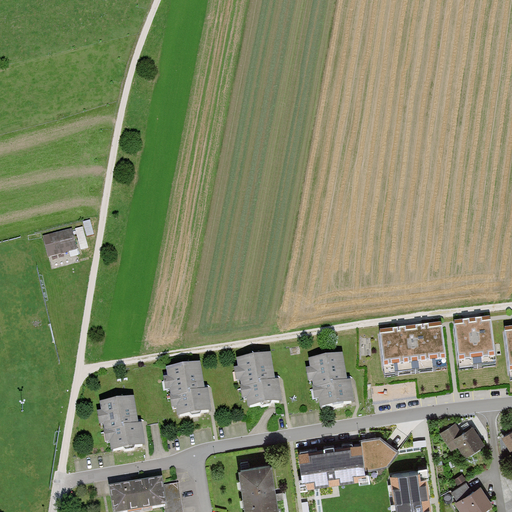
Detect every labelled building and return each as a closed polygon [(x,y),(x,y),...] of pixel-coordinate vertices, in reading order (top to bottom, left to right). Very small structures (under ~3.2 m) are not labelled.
[(83,227),(76,229),(81,250),(89,248),(83,227)] [(72,228),(43,236),(48,256),(78,249),(72,228)] [(464,326),(454,327),(459,369),(497,365),(492,321),(483,322),(483,319),(475,320),(476,324),(473,325),(469,325),(469,321),(463,322),(464,326)] [(393,335),(380,337),(385,377),(448,370),(443,328),(429,330),(429,326),(423,327),(424,331),(422,331),(422,327),(416,328),(416,332),(414,332),(406,333),(405,329),(399,330),(400,334),(398,334),(398,331),(393,331),(393,335)] [(271,354),(237,360),(238,366),(234,367),(236,381),(240,380),(244,400),(248,399),(249,408),(283,402),(279,381),(276,381),(275,378),(271,354)] [(343,355),(309,361),(310,367),(306,368),(308,381),(313,380),(316,401),(320,400),(321,408),(355,403),(351,382),(348,382),(347,379),(343,355)] [(201,364),(166,369),(167,376),(164,376),(166,390),(169,389),(173,409),(177,408),(178,417),(212,412),(209,390),(205,391),(205,387),(201,364)] [(134,397),(100,402),(102,410),(98,410),(100,424),(104,423),(107,443),(111,442),(112,451),(146,446),(142,424),(139,424),(138,422),(134,397)] [(455,421),(440,431),(450,447),(457,443),(464,455),(485,442),(473,424),(466,428),(461,431),(455,421)] [(511,428),(502,435),(511,449),(511,428)] [(362,443),(365,467),(387,465),(397,451),(381,438),(369,440),(362,440),(362,443)] [(362,443),(299,451),(305,485),(335,481),(367,478),(365,467),(362,443)] [(272,460),(240,465),(247,511),(280,511),(278,496),(272,460)] [(427,467),(391,473),(396,511),(433,511),(431,498),(427,467)] [(163,476),(109,486),(113,511),(120,511),(164,504),(167,504),(164,485),(163,476)] [(183,511),(179,483),(164,485),(167,504),(164,504),(165,511),(183,511)] [(473,489),(455,501),(460,509),(458,510),(459,511),(478,511),(493,502),(481,484),(473,489)]
